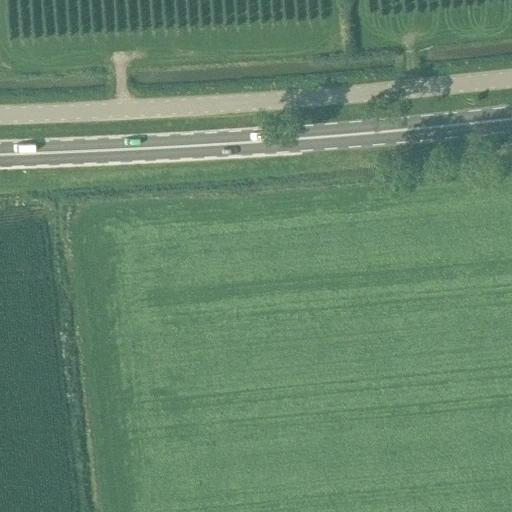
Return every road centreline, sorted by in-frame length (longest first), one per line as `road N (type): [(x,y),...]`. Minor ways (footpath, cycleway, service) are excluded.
road 1 (unclassified): [(0,116),(250,104),(511,77)]
road 2 (primary): [(0,157),(511,119)]
